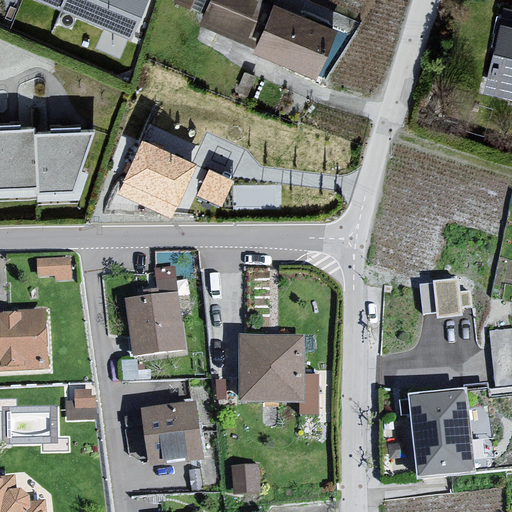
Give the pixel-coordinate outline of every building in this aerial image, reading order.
[(48,0),(130,33),(144,0),(48,0)] [(203,0),(194,25),(244,48),(265,0),(264,0),(203,0)] [(264,3),(244,48),(310,78),(327,28),(264,3)] [(511,13),(491,9),(477,90),(511,100),(511,13)] [(0,187),(36,187),(36,191),(73,190),(94,128),(35,131),(35,126),(0,127),(0,187)] [(195,165),(143,142),(120,194),(172,217),(195,165)] [(233,181),(210,170),(199,194),(222,205),(233,181)] [(39,277),(75,276),(74,254),(38,256),(39,277)] [(149,301),(130,304),(138,360),(187,352),(175,269),(156,271),(160,293),(148,295),(149,301)] [(460,278),(422,279),(423,316),(461,314),(460,278)] [(47,314),(0,316),(0,374),(51,372),(47,314)] [(494,381),(511,379),(511,323),(492,324),(494,381)] [(275,339),(244,340),(245,406),(306,405),(305,339),(275,339)] [(458,392),(399,397),(405,479),(464,475),(458,392)] [(78,393),(78,414),(97,414),(96,393),(78,393)] [(204,459),(197,409),(150,416),(150,417),(129,420),(131,428),(151,425),(157,466),(204,459)] [(261,490),(260,462),(232,462),(233,490),(261,490)] [(13,495),(12,483),(0,483),(0,511),(41,511),(41,507),(29,508),(28,499),(22,494),(13,495)]
